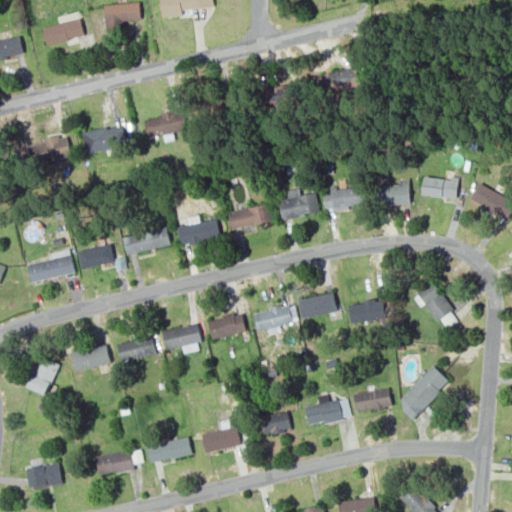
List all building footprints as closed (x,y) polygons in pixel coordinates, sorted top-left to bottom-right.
[(129,0),(144,0),(148,15),(114,22),(110,4),(129,0)] [(186,15),(166,17),(164,0),(217,0),(218,5),(185,8),(186,15)] [(52,44),(47,26),(82,18),(86,36),(52,44)] [(0,56),(0,37),(19,33),(23,51),(0,56)] [(325,89),(321,71),(355,63),(359,81),(325,89)] [(204,102),(199,84),(234,76),(238,94),(204,102)] [(269,103),(264,85),(299,77),(303,95),(269,103)] [(158,130),(154,112),(188,104),(192,122),(158,130)] [(31,148),(27,130),(61,122),(65,140),(31,148)] [(89,149),(85,131),(119,123),(123,141),(89,149)] [(31,161),(72,157),(70,134),(45,137),(45,142),(30,143),(31,161)] [(425,192),(426,174),(461,175),(460,193),(425,192)] [(388,198),(415,197),(414,179),(387,180),(388,198)] [(334,210),(329,192),(364,184),(368,202),(334,210)] [(473,201),(483,186),(511,204),(511,206),(503,220),(473,201)] [(287,216),(283,199),(317,191),(321,208),(287,216)] [(239,228),(235,210),(269,202),(273,220),(239,228)] [(183,242),(209,236),(205,218),(179,224),(183,242)] [(138,253),(134,235),(168,227),(172,245),(138,253)] [(87,268),(83,250),(117,242),(121,260),(87,268)] [(38,284),(32,265),(77,253),(82,272),(38,284)] [(127,268),(126,254),(116,255),(117,269),(127,268)] [(416,296),(436,281),(463,317),(448,328),(429,302),(424,306),(416,296)] [(308,315),(303,297),(338,289),(342,307),(308,315)] [(355,321),(352,303),(386,297),(389,315),(355,321)] [(262,329),(258,311),(292,303),(296,321),(262,329)] [(217,335),(246,329),(243,312),(214,318),(217,335)] [(167,348),(163,330),(197,322),(201,340),(167,348)] [(125,357),(154,350),(150,334),(121,340),(125,357)] [(79,370),(75,352),(109,344),(113,362),(79,370)] [(45,392),(29,382),(49,353),(64,363),(45,392)] [(417,414),(403,400),(436,368),(450,382),(417,414)] [(360,410),(356,392),(390,384),(394,402),(360,410)] [(311,423),(307,405),(341,397),(346,415),(311,423)] [(262,436),(257,418),(292,410),(296,428),(262,436)] [(208,452),(204,434),(242,425),(246,443),(208,452)] [(156,463),(151,445),(189,436),(193,454),(156,463)] [(103,475),(136,466),(132,449),(99,458),(103,475)] [(29,468),(32,487),(63,482),(60,463),(29,468)] [(417,511),(404,500),(417,486),(445,511),(417,511)] [(377,511),(342,511),(340,502),(378,494),(382,511),(377,511)]
